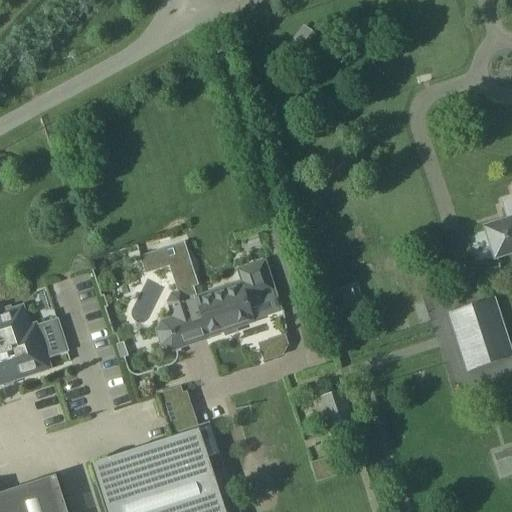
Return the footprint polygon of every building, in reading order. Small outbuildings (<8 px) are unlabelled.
[(511,195),(497,200),(504,219),(478,227),(490,263),(511,255),(511,195)] [(157,325),(152,333),(157,348),(163,351),(177,346),(207,336),(252,321),(247,306),(264,301),(263,297),(270,289),(265,268),(257,265),(241,269),(235,278),(238,287),(240,291),(225,296),(224,291),(208,297),(209,298),(197,302),(192,288),(197,286),(189,260),(168,267),(177,294),(171,296),(167,303),(173,320),(169,321),(157,325)] [(140,272),(122,316),(141,323),(159,280),(140,272)] [(117,342),(106,345),(82,273),(57,282),(48,282),(48,288),(73,362),(74,389),(120,388),(114,367),(113,364),(130,358),(129,341),(117,342)] [(333,290),(336,310),(352,307),(350,288),(333,290)] [(511,360),(493,300),(445,315),(464,375),(511,360)] [(0,386),(4,388),(12,386),(15,379),(40,371),(45,362),(36,335),(28,331),(23,317),(14,312),(0,316),(0,386)] [(251,344),(269,339),(266,327),(248,331),(251,344)] [(250,346),(255,363),(278,357),(273,340),(250,346)] [(343,391),(317,399),(330,438),(356,429),(343,391)] [(113,451),(102,424),(74,435),(85,462),(113,451)] [(89,466),(103,511),(224,511),(198,432),(89,466)] [(485,457),(492,481),(511,475),(511,474),(506,452),(485,457)] [(0,511),(69,511),(57,475),(0,494),(0,511)]
